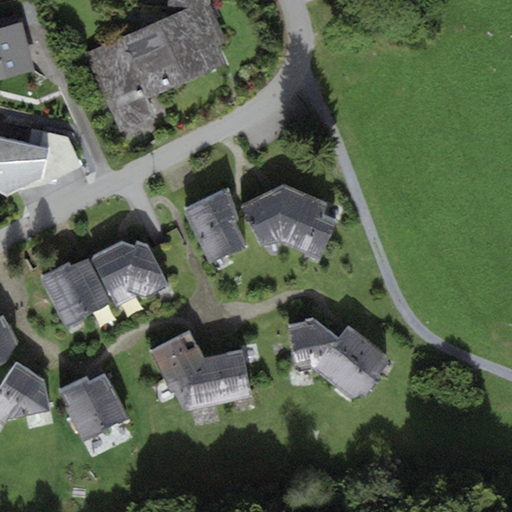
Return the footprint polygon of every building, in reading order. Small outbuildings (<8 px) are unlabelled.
[(212,1),(84,52),(108,112),(237,61),(212,1)] [(20,20),(0,25),(0,86),(35,77),(20,20)] [(57,151),(0,138),(0,193),(11,199),(47,178),(57,151)] [(288,185),(249,207),(267,246),(284,238),(325,262),(347,210),(288,185)] [(227,189),(187,209),(214,263),(254,243),(227,189)] [(147,232),(99,256),(123,304),(171,280),(147,232)] [(91,258),(43,280),(69,334),(116,312),(91,258)] [(318,319),(293,330),(305,371),(319,370),(352,402),(373,401),(394,363),(352,328),(342,339),(318,319)] [(0,324),(0,367),(16,361),(0,324)] [(196,337),(158,356),(186,418),(253,399),(247,354),(211,362),(196,337)] [(22,369),(0,399),(0,425),(2,428),(51,414),(49,386),(22,369)] [(106,374),(64,394),(89,449),(132,429),(106,374)]
